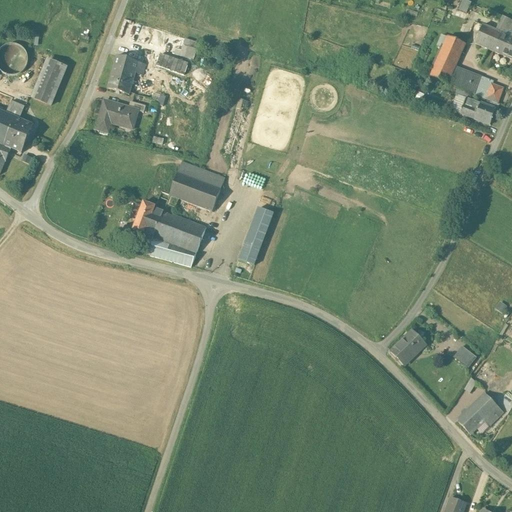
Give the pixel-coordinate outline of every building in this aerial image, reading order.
[(466,13),(469,1),(465,0),(459,0),(456,10),(466,13)] [(169,34),(125,19),(117,38),(164,52),(169,34)] [(511,25),(500,21),(495,34),(500,36),(511,41),(511,25)] [(495,34),(481,28),(474,46),(493,54),(500,36),(495,34)] [(198,44),(169,34),(164,52),(193,61),(198,44)] [(448,38),(443,35),(437,48),(443,50),(448,39),(448,38)] [(511,41),(500,36),(493,54),(511,61),(511,41)] [(466,46),(448,38),(448,39),(443,50),(431,77),(430,77),(430,78),(447,86),(448,86),(455,69),(456,67),(460,58),(465,47),(466,46)] [(14,70),(27,66),(17,42),(2,48),(4,54),(0,55),(0,67),(0,69),(4,67),(7,76),(15,73),(14,70)] [(116,57),(106,89),(128,96),(135,74),(140,76),(143,65),(116,57)] [(48,61),(32,98),(51,106),(67,69),(48,61)] [(481,79),(455,69),(448,86),(447,86),(474,96),(481,79)] [(493,84),(481,79),(474,96),(486,101),(498,105),(504,90),(492,86),(493,84)] [(468,96),(455,90),(453,95),(459,98),(466,100),(468,96)] [(466,100),(459,98),(454,111),(461,115),(464,107),(467,101),(466,100)] [(239,100),(223,152),(233,155),(248,103),(239,100)] [(480,106),(467,101),(464,107),(478,113),(480,106)] [(25,107),(12,102),(6,114),(16,118),(20,120),(25,107)] [(130,109),(105,102),(96,131),(108,134),(112,122),(134,128),(139,112),(130,109)] [(147,107),(132,103),(130,109),(139,112),(145,114),(147,107)] [(496,112),(480,106),(478,113),(464,107),(461,115),(490,126),(496,112)] [(6,114),(0,111),(0,144),(4,146),(16,118),(6,114)] [(16,118),(4,146),(11,149),(22,154),(34,126),(20,120),(16,118)] [(4,146),(0,144),(0,175),(6,162),(6,163),(11,149),(4,146)] [(163,164),(145,159),(142,168),(161,173),(163,164)] [(224,180),(181,163),(177,174),(220,191),(224,180)] [(220,191),(177,174),(168,196),(178,200),(211,213),(220,191)] [(168,196),(160,193),(155,207),(143,203),(131,235),(151,243),(146,255),(190,268),(205,229),(173,217),(178,200),(168,196)] [(274,215),(259,209),(246,243),(261,249),(274,215)] [(261,249),(246,243),(239,260),(254,266),(261,249)] [(502,313),(505,306),(499,302),(495,310),(502,313)] [(412,332),(391,352),(404,366),(409,361),(410,362),(410,361),(409,360),(417,353),(418,354),(419,353),(418,353),(425,346),(412,332)] [(477,358),(462,347),(453,358),(468,370),(477,358)] [(490,366),(484,362),(470,380),(471,380),(476,384),(483,390),(486,387),(491,391),(500,378),(495,375),(488,368),(490,366)] [(471,380),(464,391),(470,395),(476,384),(471,380)] [(501,414),(484,396),(458,422),(470,435),(484,422),(489,427),(501,414)] [(462,511),(465,505),(450,499),(445,511),(462,511)]
